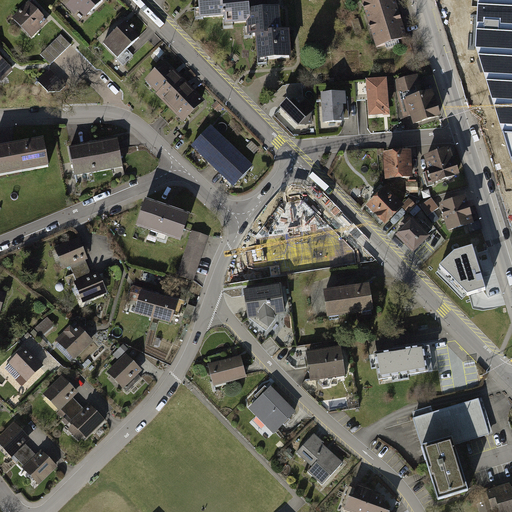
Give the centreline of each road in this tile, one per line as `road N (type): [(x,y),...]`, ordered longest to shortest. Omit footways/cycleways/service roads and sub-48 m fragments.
road 1 (residential): [(300,160),(511,375)]
road 2 (residential): [(210,299),(422,511)]
road 3 (residential): [(42,511),(159,400),(210,299)]
road 4 (residential): [(141,0),(300,160)]
road 5 (residential): [(180,164),(115,113),(0,115)]
road 6 (residential): [(180,164),(0,242)]
road 7 (residential): [(467,131),(313,147),(300,160)]
road 8 (residential): [(511,276),(467,131)]
road 9 (residential): [(467,131),(427,0)]
